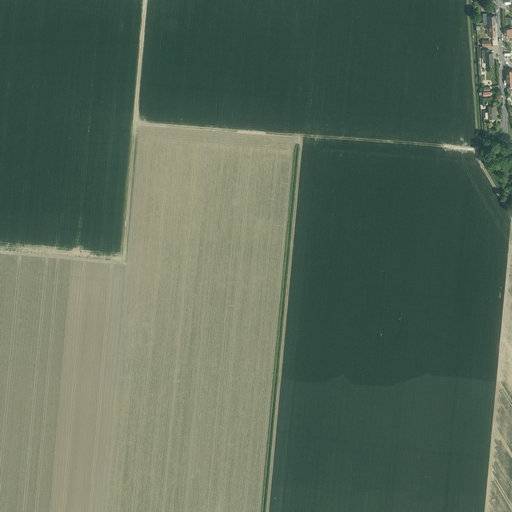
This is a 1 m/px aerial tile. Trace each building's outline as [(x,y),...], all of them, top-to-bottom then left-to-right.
[(477,25),(481,25),(484,24),(487,24),(495,23),(495,15),(487,16),(487,13),(483,14),(484,22),(477,23),(477,25)] [(496,34),(496,28),(495,23),(487,24),(487,25),(486,25),(487,29),(488,29),(488,35),(496,34)] [(489,50),(482,50),(483,57),(486,57),(486,65),(493,65),(493,53),(489,53),(489,50)] [(485,112),(486,118),(496,118),(496,106),(489,106),(490,112),(485,112)] [(489,156),(492,163),(497,160),(494,153),(489,156)]
